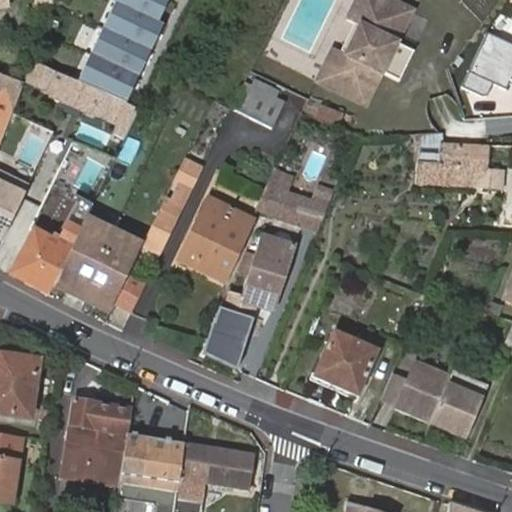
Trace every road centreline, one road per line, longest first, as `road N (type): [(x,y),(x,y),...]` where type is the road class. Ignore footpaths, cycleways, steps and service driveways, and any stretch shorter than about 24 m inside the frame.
road 1 (tertiary): [(292,426),(0,294)]
road 2 (tertiary): [(511,502),(292,426)]
